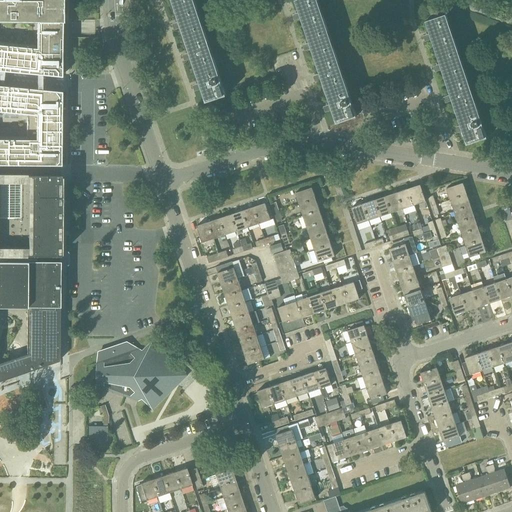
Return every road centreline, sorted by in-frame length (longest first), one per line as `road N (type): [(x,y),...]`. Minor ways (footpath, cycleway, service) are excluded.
road 1 (residential): [(230,382),(163,182)]
road 2 (residential): [(163,182),(117,46),(116,0)]
road 3 (residential): [(123,511),(123,474),(134,460),(243,423)]
road 4 (residential): [(320,142),(251,152),(163,182)]
road 5 (residential): [(451,162),(320,142)]
road 6 (residential): [(451,162),(428,100),(367,121)]
road 7 (residential): [(320,142),(306,96),(229,120)]
